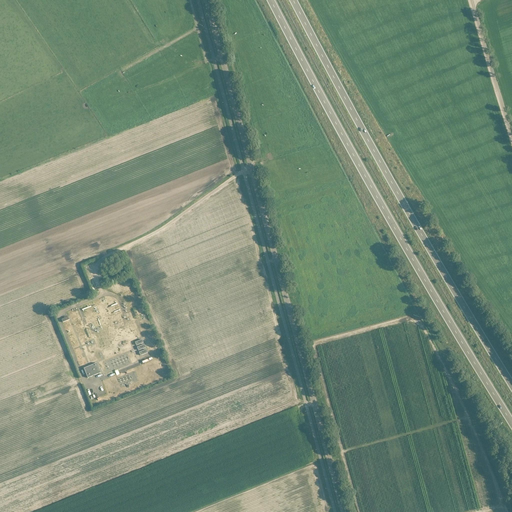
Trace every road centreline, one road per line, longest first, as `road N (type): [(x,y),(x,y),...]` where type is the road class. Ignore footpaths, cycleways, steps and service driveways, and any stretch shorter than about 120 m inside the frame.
road 1 (tertiary): [(342,511),(205,0)]
road 2 (trunk): [(270,0),(511,420)]
road 3 (trunk): [(511,383),(294,0)]
road 4 (unclassified): [(511,135),(471,0)]
